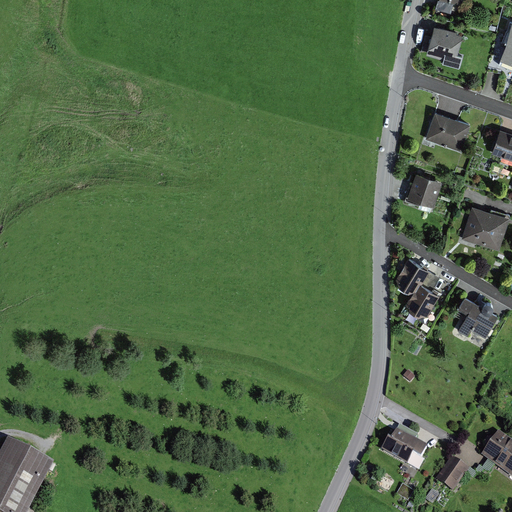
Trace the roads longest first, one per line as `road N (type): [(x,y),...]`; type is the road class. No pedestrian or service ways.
road 1 (residential): [(383,228),(376,393)]
road 2 (residential): [(401,72),(383,228)]
road 3 (residential): [(383,228),(511,301)]
road 4 (unclassified): [(376,393),(327,511)]
